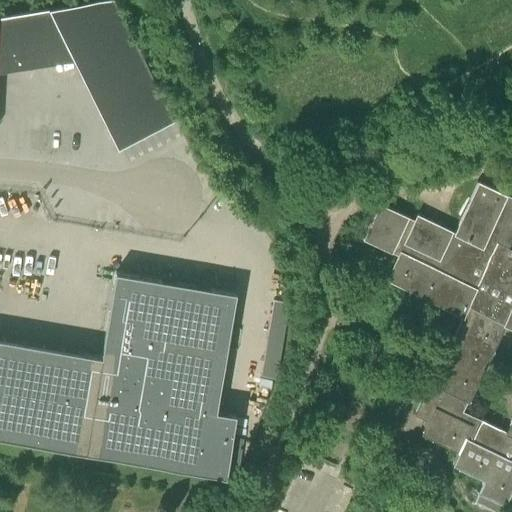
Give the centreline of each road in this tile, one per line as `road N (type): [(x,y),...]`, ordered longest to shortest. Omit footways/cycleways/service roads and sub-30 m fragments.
road 1 (residential): [(248,511),(319,330),(323,288),(308,204)]
road 2 (unclassified): [(308,204),(230,117),(181,0)]
road 3 (residential): [(0,166),(168,192)]
